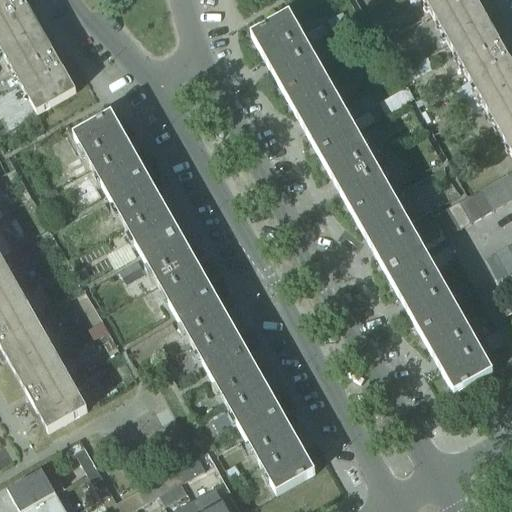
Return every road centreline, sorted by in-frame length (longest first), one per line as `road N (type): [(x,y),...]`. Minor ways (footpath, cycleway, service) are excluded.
road 1 (residential): [(155,87),(276,288),(393,507)]
road 2 (residential): [(436,480),(309,270),(200,63)]
road 3 (residential): [(72,0),(155,87)]
